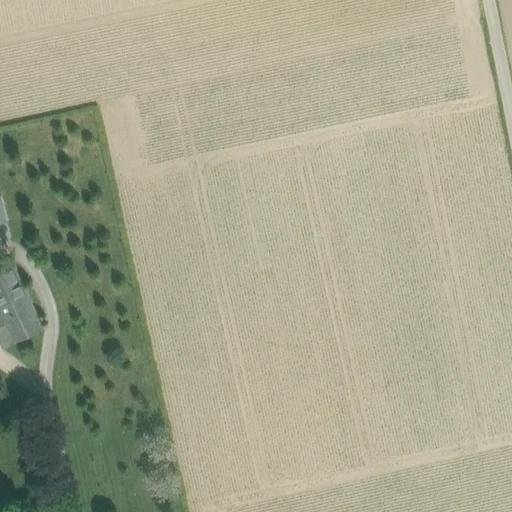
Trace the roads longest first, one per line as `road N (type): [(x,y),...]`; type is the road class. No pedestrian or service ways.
road 1 (track): [(43,391),(51,334),(42,292),(15,245),(0,243)]
road 2 (track): [(9,366),(43,391),(70,511)]
